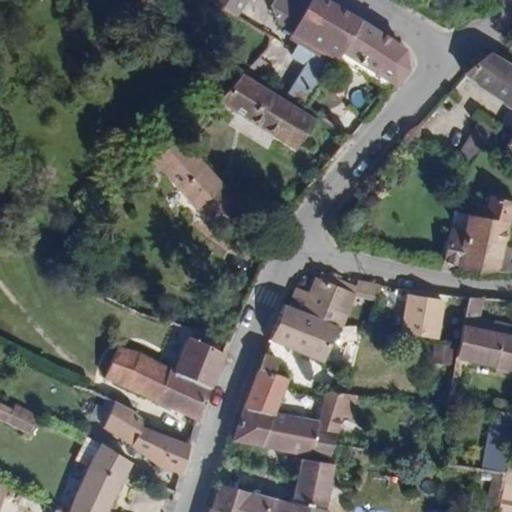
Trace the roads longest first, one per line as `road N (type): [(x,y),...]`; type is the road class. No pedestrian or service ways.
road 1 (residential): [(183,511),(212,412),(284,249)]
road 2 (residential): [(284,249),(315,198),(442,61)]
road 3 (residential): [(284,249),(437,284),(511,291)]
